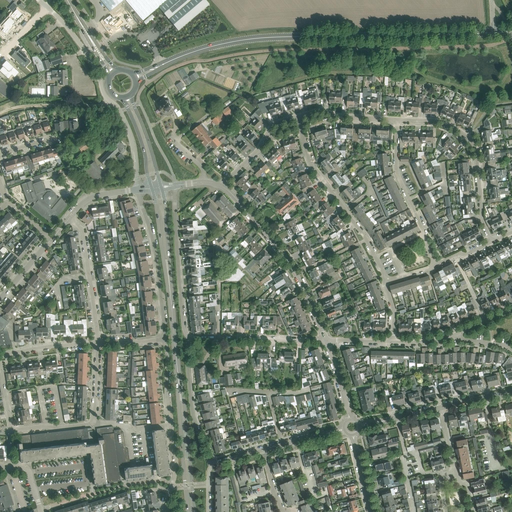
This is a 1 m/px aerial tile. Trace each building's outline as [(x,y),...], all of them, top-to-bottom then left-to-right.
[(99,0),(110,12),(123,0),(124,0),(143,21),(159,8),(167,0),(99,0)] [(0,25),(3,29),(0,32),(0,33),(4,37),(16,24),(15,23),(12,20),(13,19),(16,21),(22,14),(17,9),(10,16),(11,16),(6,22),(4,21),(0,25)] [(111,16),(104,22),(108,26),(110,24),(112,26),(111,26),(113,29),(114,27),(117,30),(125,24),(121,19),(117,22),(114,17),(112,18),(111,16)] [(36,41),(39,45),(47,55),(51,52),(49,50),(54,46),(46,35),(45,36),(42,31),(36,36),(39,39),(36,41)] [(14,52),(11,56),(20,64),(22,62),(26,65),(30,61),(30,60),(27,57),(27,56),(25,55),(26,54),(21,50),(22,50),(20,48),(16,54),(14,52)] [(44,70),(50,68),(49,66),(52,65),(56,64),(56,65),(59,64),(59,63),(62,62),(60,55),(55,57),(50,59),(50,60),(42,62),(44,70)] [(44,70),(42,62),(37,56),(32,58),(34,65),(36,65),(39,74),(45,72),(44,70)] [(4,65),(0,69),(0,71),(8,79),(13,74),(15,77),(19,72),(7,61),(4,64),(4,65)] [(56,71),(52,71),(52,80),(60,80),(60,82),(60,83),(60,85),(67,85),(67,78),(66,78),(66,71),(61,71),(56,71)] [(195,73),(190,76),(193,82),(198,78),(199,78),(195,73)] [(21,75),(10,81),(13,87),(23,81),(21,75)] [(0,91),(5,97),(10,91),(11,90),(9,89),(0,79),(0,91)] [(175,86),(179,90),(184,86),(180,81),(175,86)] [(50,85),(50,86),(47,86),(47,98),(50,98),(50,95),(57,95),(57,87),(54,87),(54,85),(50,85)] [(314,89),(308,90),(312,104),(317,102),(315,92),(317,91),(317,88),(314,89)] [(363,93),(363,101),(366,101),(365,108),(371,108),(372,98),(372,94),(367,94),(367,89),(368,88),(363,88),(363,93)] [(297,97),(292,99),(294,109),(300,107),(298,101),(301,100),(299,91),(298,91),(298,89),(295,90),(297,97)] [(336,93),(336,103),(341,103),(342,97),(345,97),(345,95),(345,92),(345,89),(342,89),(342,93),(336,93)] [(301,90),(299,91),(301,100),(304,99),(304,101),(306,106),(312,104),(308,90),(302,92),(301,90)] [(179,97),(181,100),(189,94),(187,91),(179,97)] [(372,98),(371,108),(377,108),(378,103),(381,103),(381,93),(378,92),(378,98),(372,98)] [(363,101),(363,93),(360,93),(360,97),(354,97),(353,107),(359,107),(360,101),(363,101)] [(413,102),(413,112),(419,113),(419,106),(422,107),(423,95),(420,95),(419,98),(416,98),(416,102),(413,102)] [(423,95),(422,107),(425,107),(425,113),(430,114),(431,103),(431,100),(429,100),(428,99),(425,98),(426,95),(423,95)] [(395,111),(395,101),(395,98),(389,98),(389,97),(386,97),(386,99),(386,104),(389,104),(388,111),(395,111)] [(395,101),(395,111),(401,112),(401,106),(404,106),(404,101),(404,98),(399,97),(398,101),(395,101)] [(157,104),(162,109),(162,110),(162,111),(163,111),(163,112),(164,112),(165,113),(166,113),(167,113),(168,113),(169,113),(170,113),(170,112),(171,112),(171,111),(172,111),(172,110),(172,109),(172,108),(172,107),(172,106),(172,105),(171,105),(171,104),(170,104),(169,103),(168,103),(164,98),(157,104)] [(282,98),(273,100),(277,114),(283,112),(281,105),(284,105),(283,100),(282,98)] [(286,101),(285,100),(283,100),(284,105),(286,104),(288,111),(294,109),(292,99),(286,101)] [(267,102),(257,104),(259,108),(262,114),(270,112),(271,115),(277,114),(273,100),(267,102)] [(442,100),(441,103),(442,103),(440,108),(443,109),(441,115),(446,117),(450,108),(447,107),(449,103),(447,102),(446,102),(442,100)] [(459,111),(457,115),(460,117),(457,122),(462,125),(467,116),(461,113),(463,109),(465,104),(462,103),(461,106),(460,108),(459,111)] [(450,108),(446,117),(452,120),(454,114),(457,115),(459,111),(460,108),(461,106),(458,105),(457,107),(454,105),(452,109),(450,108)] [(228,107),(222,111),(226,117),(233,112),(228,107)] [(251,123),(255,126),(258,130),(263,125),(259,120),(261,118),(260,117),(260,116),(262,114),(259,108),(256,111),(251,117),(254,120),(251,123)] [(221,113),(212,120),(214,123),(212,124),(214,126),(215,125),(216,126),(225,119),(221,113)] [(467,116),(462,125),(468,128),(472,118),(467,116)] [(39,122),(42,133),(40,128),(43,127),(45,132),(51,130),(47,119),(42,121),(41,120),(38,120),(39,122)] [(34,120),(29,122),(33,136),(34,136),(32,130),(35,130),(36,135),(42,133),(39,122),(35,123),(34,120)] [(54,121),(55,124),(55,131),(60,131),(60,132),(64,132),(63,129),(67,129),(66,121),(62,121),(63,122),(59,122),(59,121),(54,121)] [(69,121),(66,121),(67,129),(70,128),(70,131),(74,131),(74,130),(78,129),(78,122),(73,123),(73,121),(69,121)] [(202,122),(196,128),(192,131),(199,139),(207,132),(209,130),(202,122)] [(33,136),(30,125),(25,126),(24,123),(20,124),(21,126),(21,127),(22,130),(23,133),(26,132),(28,137),(33,136)] [(485,131),(481,131),(482,137),(498,135),(501,135),(500,135),(504,134),(503,130),(500,130),(497,130),(495,133),(491,133),(490,124),(484,127),(485,131)] [(245,135),(248,138),(251,142),(256,136),(253,133),(255,131),(248,125),(244,129),(247,132),(245,135)] [(341,130),(336,129),(337,140),(341,140),(341,139),(346,139),(346,136),(347,127),(345,127),(345,125),(341,125),(341,130)] [(15,129),(13,130),(16,141),(15,136),(18,135),(19,140),(25,138),(23,133),(22,130),(21,127),(21,126),(16,128),(15,129)] [(347,127),(346,136),(352,136),(352,142),(355,142),(356,133),(353,133),(353,126),(349,126),(349,127),(347,127)] [(364,137),(365,128),(363,128),(363,127),(359,126),(359,134),(356,133),(355,142),(357,142),(357,140),(358,141),(358,139),(361,139),(361,140),(364,141),(364,139),(364,137)] [(322,129),(320,130),(323,138),(325,138),(326,139),(329,141),(333,140),(332,139),(335,138),(334,129),(329,131),(329,130),(327,131),(326,127),(322,128),(322,129)] [(370,141),(373,141),(373,134),(370,134),(371,127),(367,127),(367,128),(365,128),(364,137),(364,139),(370,139),(370,141)] [(382,138),(383,129),(381,129),(381,128),(377,127),(376,135),(373,134),(373,141),(373,144),(377,145),(377,140),(382,141),(382,138)] [(382,138),(382,141),(388,141),(388,142),(391,142),(391,136),(388,135),(389,128),(385,128),(385,129),(383,129),(382,138)] [(4,131),(4,133),(8,144),(6,138),(9,137),(11,143),(16,141),(13,130),(7,132),(7,130),(4,131)] [(207,132),(199,139),(205,147),(212,141),(209,137),(212,134),(209,130),(207,132)] [(317,139),(311,140),(312,146),(315,145),(315,146),(321,144),(321,142),(324,142),(323,138),(320,130),(314,132),(317,139)] [(400,139),(400,148),(403,148),(403,146),(404,146),(406,144),(406,142),(409,143),(409,132),(403,132),(403,139),(400,139)] [(427,143),(427,133),(421,132),(421,139),(418,139),(418,144),(418,147),(421,147),(422,144),(423,143),(427,143)] [(427,133),(427,143),(433,143),(433,147),(433,148),(436,148),(436,139),(433,139),(433,133),(427,133)] [(244,138),(240,134),(236,139),(240,143),(238,146),(245,153),(250,148),(242,140),(244,138)] [(498,135),(482,137),(483,143),(487,143),(488,144),(489,143),(490,145),(493,145),(492,140),(495,139),(495,138),(498,138),(498,135)] [(216,139),(210,144),(215,149),(216,149),(221,144),(226,140),(224,138),(219,142),(216,139)] [(289,140),(291,149),(294,149),(297,148),(295,138),(289,140)] [(77,146),(82,153),(91,146),(86,139),(77,146)] [(439,146),(437,148),(436,149),(438,151),(444,148),(447,151),(454,143),(449,139),(445,143),(441,139),(440,140),(438,145),(439,146)] [(284,146),(280,148),(284,155),(286,154),(285,151),(291,149),(289,140),(283,142),(284,146)] [(122,154),(125,151),(123,149),(125,147),(120,141),(100,161),(104,165),(118,151),(120,152),(119,153),(120,154),(117,157),(122,162),(126,159),(122,154)] [(454,143),(447,151),(449,153),(446,156),(451,160),(456,154),(454,152),(458,147),(454,143)] [(230,157),(231,158),(235,161),(239,156),(236,153),(238,151),(235,148),(231,144),(230,146),(228,145),(226,148),(227,149),(230,152),(228,155),(227,156),(229,158),(230,157)] [(484,150),(484,156),(505,153),(503,153),(500,154),(500,151),(494,152),(493,146),(491,146),(486,147),(486,150),(484,150)] [(275,148),(270,152),(277,159),(281,155),(282,156),(284,155),(280,148),(277,150),(275,148)] [(52,149),(46,150),(50,161),(60,158),(56,150),(52,151),(52,149)] [(215,149),(212,152),(217,157),(217,158),(220,161),(217,164),(220,167),(224,170),(229,165),(221,158),(223,156),(216,149),(215,149)] [(44,151),(41,152),(44,160),(45,163),(50,161),(46,150),(44,151)] [(375,160),(375,161),(390,159),(389,156),(387,157),(387,154),(381,154),(380,151),(374,152),(374,155),(377,155),(378,160),(375,160)] [(270,161),(268,163),(272,167),(274,165),(272,163),(277,159),(270,152),(265,156),(270,161)] [(32,161),(29,161),(32,170),(35,169),(34,166),(39,165),(38,162),(36,153),(31,155),(32,161)] [(323,158),(319,161),(320,162),(321,162),(321,161),(322,162),(319,165),(322,168),(323,167),(324,169),(331,163),(328,161),(330,160),(331,156),(328,153),(325,156),(323,158)] [(505,153),(484,156),(485,162),(489,161),(491,162),(493,162),(493,164),(495,164),(495,158),(501,157),(501,158),(506,157),(505,153)] [(412,164),(414,169),(424,165),(424,164),(422,159),(421,156),(415,159),(416,162),(412,164)] [(25,157),(20,158),(23,169),(23,170),(28,169),(29,171),(32,170),(29,161),(27,162),(25,157)] [(291,162),(294,167),(302,164),(300,158),(296,160),(295,157),(294,157),(289,159),(290,162),(291,162)] [(23,169),(20,158),(18,159),(17,159),(14,160),(17,170),(23,169)] [(11,161),(9,162),(12,172),(17,170),(14,160),(11,161)] [(332,170),(334,172),(339,168),(342,166),(341,166),(347,161),(346,160),(345,161),(343,161),(337,165),(336,164),(334,163),(332,165),(331,163),(324,169),(325,170),(324,171),(326,174),(332,170)] [(458,160),(459,169),(469,168),(469,162),(464,163),(464,160),(458,160)] [(262,161),(258,165),(265,172),(269,168),(270,169),(272,167),(268,163),(266,164),(262,161)] [(5,166),(1,167),(4,176),(8,175),(7,173),(12,172),(9,162),(4,163),(5,166)] [(82,172),(90,181),(94,185),(105,176),(94,162),(82,172)] [(302,164),(294,167),(296,173),(294,174),(295,176),(302,173),(301,171),(305,169),(302,164)] [(257,173),(254,175),(256,177),(259,180),(261,178),(260,177),(265,172),(258,165),(253,170),(257,173)] [(424,165),(414,169),(417,174),(427,170),(426,170),(424,165)] [(486,169),(487,175),(503,173),(502,170),(496,171),(496,165),(493,165),(493,167),(491,167),(490,169),(486,169)] [(339,168),(334,172),(336,174),(330,179),(333,182),(334,181),(335,183),(342,177),(338,173),(341,170),(339,168)] [(362,170),(360,172),(364,177),(368,173),(364,168),(362,170)] [(427,170),(417,174),(419,180),(428,175),(429,175),(427,170)] [(236,183),(240,188),(247,181),(244,178),(246,175),(244,173),(237,179),(238,179),(236,182),(237,183),(236,183)] [(302,173),(295,176),(297,179),(298,178),(301,184),(309,179),(307,174),(303,176),(302,173)] [(503,173),(487,175),(488,181),(492,180),(493,181),(495,181),(495,183),(498,182),(497,176),(503,176),(503,173)] [(345,175),(342,177),(335,183),(336,184),(335,185),(337,188),(343,184),(345,186),(351,182),(345,175)] [(428,175),(419,180),(421,185),(430,181),(428,175)] [(384,179),(386,184),(394,181),(392,176),(384,179)] [(309,179),(301,184),(303,189),(301,190),(303,193),(309,190),(307,188),(312,185),(309,179)] [(33,184),(31,181),(21,185),(27,201),(32,200),(34,205),(32,207),(43,217),(48,221),(49,223),(53,221),(58,215),(59,216),(68,205),(59,197),(58,199),(55,199),(55,196),(53,194),(50,192),(47,192),(47,191),(46,191),(42,181),(33,184)] [(247,181),(240,188),(245,193),(249,188),(251,190),(256,186),(254,183),(252,186),(247,181)] [(394,181),(386,184),(389,189),(396,185),(394,181)] [(430,181),(421,185),(424,190),(433,186),(431,181),(430,181)] [(351,182),(345,186),(347,188),(341,193),(344,196),(345,195),(346,197),(356,189),(353,191),(349,187),(352,184),(351,182)] [(489,188),(490,194),(505,192),(508,191),(508,188),(499,190),(498,184),(496,184),(496,186),(494,186),(493,187),(489,188)] [(396,185),(389,189),(391,193),(398,190),(396,185)] [(471,185),(459,186),(460,195),(469,194),(469,191),(472,191),(471,185)] [(256,186),(251,190),(253,192),(250,195),(254,200),(261,193),(257,189),(258,188),(256,186)] [(303,193),(297,197),(300,200),(300,201),(305,197),(308,202),(310,200),(318,194),(314,189),(310,192),(309,190),(303,193)] [(356,189),(346,197),(347,198),(346,199),(349,202),(351,200),(353,203),(362,195),(360,193),(359,194),(356,189)] [(398,190),(391,193),(393,198),(400,195),(398,190)] [(505,192),(490,194),(490,200),(494,199),(496,200),(497,200),(497,202),(501,201),(500,195),(509,194),(509,191),(508,191),(505,192)] [(430,192),(421,196),(424,202),(431,198),(433,197),(430,192)] [(261,193),(254,200),(258,204),(262,201),(264,203),(267,200),(269,199),(272,196),(269,194),(266,197),(265,198),(261,193)] [(292,194),(289,197),(279,204),(276,208),(282,215),(299,202),(292,194)] [(318,194),(310,200),(314,205),(313,206),(315,208),(320,204),(318,202),(322,199),(318,194)] [(469,194),(460,195),(461,204),(464,204),(473,203),(472,197),(469,197),(469,194)] [(215,195),(211,198),(221,208),(224,205),(226,208),(231,204),(223,196),(219,199),(215,195)] [(400,195),(393,198),(395,203),(403,199),(400,195)] [(431,198),(424,202),(426,207),(429,205),(433,204),(435,202),(433,197),(431,198)] [(124,202),(120,203),(122,210),(133,207),(131,202),(130,203),(129,199),(124,201),(124,202)] [(403,199),(395,203),(397,207),(405,204),(403,199)] [(203,210),(210,218),(218,211),(210,203),(203,210)] [(320,204),(315,208),(316,210),(319,208),(323,213),(330,207),(326,203),(322,206),(320,204)] [(224,205),(221,208),(230,218),(238,211),(231,204),(226,208),(224,205)] [(405,204),(397,207),(399,212),(407,209),(405,204)] [(426,207),(424,207),(422,209),(425,214),(435,209),(433,204),(429,205),(426,207)] [(489,205),(491,209),(492,212),(499,228),(505,225),(504,223),(505,223),(504,222),(502,219),(506,217),(504,214),(503,212),(500,213),(501,215),(498,217),(492,204),(489,205)] [(358,205),(352,210),(354,212),(353,213),(354,215),(362,209),(358,205)] [(133,207),(122,210),(124,217),(134,214),(133,212),(134,212),(133,207)] [(330,207),(323,213),(326,218),(325,219),(327,221),(332,217),(330,215),(334,212),(330,207)] [(362,209),(354,215),(356,218),(357,217),(359,219),(365,214),(362,209)] [(435,209),(425,214),(427,219),(434,215),(436,215),(435,212),(436,211),(436,209),(435,209)] [(472,209),(464,209),(463,209),(463,218),(465,218),(470,218),(469,215),(472,214),(472,209)] [(218,211),(210,218),(219,228),(224,223),(218,217),(221,215),(218,211)] [(88,225),(91,221),(92,221),(93,220),(93,218),(92,212),(89,215),(86,214),(81,219),(88,225)] [(492,218),(485,221),(488,227),(491,225),(494,231),(498,229),(498,228),(499,228),(492,212),(489,213),(492,218)] [(9,213),(5,217),(12,224),(16,221),(9,213)] [(134,214),(124,217),(126,225),(137,221),(135,217),(134,217),(134,214)] [(365,214),(359,219),(361,221),(360,222),(362,224),(369,218),(365,214)] [(434,215),(427,219),(430,224),(437,221),(434,215)] [(12,224),(5,217),(4,217),(5,218),(1,221),(7,227),(8,229),(12,226),(11,225),(12,224)] [(234,228),(241,222),(237,217),(228,226),(232,231),(234,228)] [(285,224),(288,230),(296,226),(294,220),(295,219),(294,217),(292,217),(288,220),(289,222),(285,224)] [(341,222),(337,217),(334,219),(332,217),(327,221),(326,222),(331,229),(334,227),(341,222)] [(369,218),(362,224),(363,226),(365,226),(366,228),(373,223),(369,218)] [(190,220),(189,221),(185,221),(185,222),(182,223),(183,229),(189,228),(189,231),(193,231),(198,230),(201,230),(201,228),(200,227),(197,228),(197,227),(196,221),(193,221),(193,220),(192,219),(190,220)] [(431,228),(433,231),(442,226),(444,225),(442,222),(444,222),(443,219),(429,226),(430,229),(431,228)] [(137,221),(126,225),(129,232),(138,229),(137,227),(138,226),(137,221)] [(241,222),(234,228),(238,233),(245,226),(241,222)] [(336,232),(330,236),(332,239),(338,235),(343,232),(341,229),(345,226),(341,222),(334,227),(337,232),(336,233),(336,232)] [(416,222),(411,225),(414,232),(417,231),(418,232),(420,231),(416,222)] [(373,223),(366,228),(368,230),(367,231),(371,235),(372,238),(373,237),(376,243),(375,244),(377,249),(379,248),(380,251),(392,245),(391,244),(394,242),(390,235),(383,239),(379,231),(373,223)] [(297,235),(305,231),(303,229),(301,230),(298,225),(296,226),(288,230),(290,235),(296,233),(297,235)] [(411,225),(406,227),(410,236),(412,235),(412,233),(414,232),(411,225)] [(442,226),(433,231),(434,233),(432,233),(434,236),(448,229),(447,228),(450,227),(449,225),(443,228),(442,226)] [(245,226),(238,233),(243,237),(249,231),(245,226)] [(406,227),(400,230),(404,237),(407,236),(407,237),(410,236),(406,227)] [(477,227),(472,230),(476,238),(481,236),(477,227)] [(131,239),(141,236),(140,231),(139,231),(138,229),(129,232),(126,233),(128,240),(131,239)] [(448,229),(434,236),(435,238),(436,237),(437,240),(445,236),(444,233),(449,231),(448,229)] [(92,235),(93,241),(103,239),(102,234),(105,233),(105,230),(95,232),(96,235),(92,235)] [(400,230),(395,233),(400,241),(402,240),(401,238),(404,237),(400,230)] [(472,230),(467,232),(471,241),(476,238),(472,230)] [(65,238),(66,244),(76,242),(75,237),(74,237),(73,231),(69,232),(65,237),(65,238)] [(189,231),(183,232),(184,238),(190,237),(190,240),(190,241),(193,240),(197,240),(203,239),(203,236),(194,237),(193,231),(189,231)] [(306,241),(303,236),(306,235),(305,231),(297,235),(298,238),(294,240),(297,245),(306,241)] [(32,232),(28,236),(35,242),(38,239),(38,240),(39,238),(32,232)] [(343,232),(338,235),(339,238),(340,237),(343,242),(352,238),(349,233),(345,235),(343,232)] [(467,232),(462,235),(464,240),(466,244),(471,241),(467,232)] [(395,233),(390,235),(394,242),(397,241),(397,242),(400,241),(395,233)] [(219,234),(215,239),(219,243),(223,239),(219,234)] [(243,242),(241,244),(245,248),(247,246),(254,240),(250,235),(246,239),(243,242)] [(28,236),(25,241),(32,247),(33,246),(32,245),(35,242),(28,236)] [(141,236),(131,239),(133,246),(142,244),(142,241),(143,241),(141,236)] [(445,236),(437,240),(438,242),(437,243),(438,245),(452,238),(451,236),(446,238),(445,236)] [(352,238),(343,242),(346,248),(354,244),(352,238)] [(453,239),(439,246),(440,249),(441,248),(443,251),(451,247),(453,245),(452,243),(454,242),(453,239)] [(190,240),(184,241),(185,247),(191,247),(191,250),(195,249),(195,250),(202,249),(201,247),(200,245),(198,246),(199,244),(199,241),(198,241),(197,240),(193,240),(190,241),(190,240)] [(254,240),(247,246),(251,251),(258,244),(254,240)] [(25,241),(21,245),(28,251),(31,247),(31,248),(32,247),(25,241)] [(308,246),(306,241),(297,245),(300,251),(304,249),(305,251),(311,248),(310,246),(308,246)] [(15,247),(17,249),(18,249),(25,255),(26,254),(25,254),(28,251),(21,245),(19,243),(15,247)] [(142,244),(133,246),(134,253),(145,251),(144,246),(143,247),(142,244)] [(254,257),(262,249),(258,244),(251,251),(249,253),(254,257)] [(501,244),(495,247),(498,253),(500,256),(500,257),(506,255),(507,258),(510,256),(508,252),(507,249),(504,251),(501,244)] [(451,247),(443,251),(444,253),(442,253),(444,256),(458,249),(456,246),(452,249),(451,247)] [(233,248),(228,253),(234,259),(239,254),(233,248)] [(310,252),(312,251),(311,248),(305,251),(306,254),(301,256),(304,262),(312,258),(310,252)] [(351,252),(353,257),(360,253),(359,251),(360,250),(359,248),(351,252)] [(492,248),(487,251),(490,258),(491,260),(497,258),(499,262),(502,260),(501,259),(500,257),(500,256),(498,253),(495,255),(492,248)] [(14,253),(17,256),(21,259),(23,256),(24,256),(25,255),(18,249),(17,249),(14,253)] [(197,259),(200,258),(200,255),(196,255),(195,250),(195,249),(191,250),(185,250),(186,257),(192,256),(192,259),(196,259),(197,259)] [(264,250),(244,270),(253,279),(257,275),(254,273),(253,274),(248,269),(256,262),(261,266),(261,265),(270,257),(264,250)] [(145,257),(146,256),(145,251),(134,253),(131,254),(132,261),(136,261),(145,259),(145,257)] [(484,252),(478,255),(481,262),(483,265),(483,264),(485,269),(493,264),(491,260),(490,258),(487,251),(490,258),(487,259),(484,252)] [(17,264),(20,260),(13,254),(13,255),(10,253),(7,257),(9,259),(16,265),(17,264)] [(362,253),(360,253),(353,257),(356,262),(363,258),(362,256),(363,255),(362,253)] [(475,257),(470,259),(473,266),(474,269),(475,269),(476,272),(482,270),(485,269),(483,264),(483,265),(481,262),(478,255),(481,262),(479,263),(475,257)] [(16,265),(9,259),(7,257),(3,261),(6,263),(12,269),(15,266),(16,265)] [(187,266),(192,265),(192,268),(198,268),(200,268),(212,266),(215,266),(215,263),(212,264),(211,263),(201,264),(200,258),(197,259),(196,259),(192,259),(186,260),(187,266)] [(312,258),(304,262),(307,268),(315,263),(312,258)] [(363,258),(356,262),(359,267),(367,263),(366,260),(364,261),(363,258)] [(136,261),(132,261),(132,262),(133,261),(134,269),(148,266),(147,261),(146,261),(145,259),(136,261)] [(333,259),(319,267),(322,272),(325,270),(332,284),(342,279),(338,271),(335,273),(331,265),(335,263),(333,259)] [(47,260),(43,265),(50,271),(52,269),(53,270),(57,266),(54,260),(51,264),(47,260)] [(12,269),(6,263),(3,261),(0,265),(9,273),(10,272),(12,269)] [(467,261),(461,263),(466,273),(471,270),(474,277),(478,275),(476,272),(475,269),(474,269),(473,266),(470,267),(467,261)] [(367,263),(359,267),(361,272),(368,269),(367,266),(368,265),(367,263)] [(79,264),(69,266),(71,274),(79,273),(78,270),(80,270),(79,264)] [(103,268),(97,269),(98,275),(107,273),(112,272),(112,269),(111,265),(111,264),(108,264),(103,265),(103,268)] [(453,264),(448,266),(453,277),(461,273),(458,267),(456,268),(453,264)] [(0,265),(0,272),(5,277),(8,274),(9,273),(0,265)] [(43,273),(41,275),(46,279),(47,281),(50,279),(49,278),(53,274),(50,271),(43,265),(41,267),(40,267),(40,268),(39,270),(43,273)] [(148,266),(134,269),(137,268),(139,275),(148,274),(148,271),(149,271),(148,266)] [(448,266),(443,269),(448,279),(453,277),(448,266)] [(245,275),(238,267),(234,271),(241,278),(245,275)] [(198,268),(192,268),(187,269),(188,275),(193,275),(193,278),(199,277),(201,277),(200,268),(198,268)] [(317,270),(316,268),(309,272),(312,279),(313,279),(314,282),(320,280),(319,277),(322,275),(319,269),(317,270)] [(275,281),(269,285),(271,287),(277,284),(280,282),(289,276),(286,272),(284,274),(281,269),(276,273),(278,277),(279,276),(280,278),(275,281)] [(368,269),(361,272),(364,277),(372,273),(371,271),(370,271),(368,269)] [(438,271),(438,273),(442,278),(443,281),(448,279),(443,269),(438,271)] [(241,278),(234,271),(231,274),(238,281),(241,278)] [(107,273),(98,275),(99,280),(105,279),(106,282),(111,281),(111,276),(108,277),(107,273)] [(372,273),(364,277),(366,283),(373,279),(372,276),(373,275),(372,273)] [(433,281),(434,286),(435,287),(438,286),(439,287),(444,284),(443,281),(442,278),(438,273),(433,275),(436,280),(433,281)] [(35,274),(31,279),(38,285),(41,287),(45,282),(44,282),(46,279),(41,275),(39,278),(35,274)] [(148,274),(139,275),(140,283),(150,282),(150,277),(149,277),(148,274)] [(277,284),(271,287),(274,292),(276,289),(277,289),(284,284),(291,280),(289,276),(280,282),(277,284)] [(199,277),(193,278),(188,278),(189,285),(195,284),(195,287),(200,286),(200,287),(202,286),(203,286),(203,283),(199,283),(198,277),(199,277)] [(424,278),(420,279),(422,287),(422,288),(423,291),(428,289),(427,286),(424,278)] [(31,287),(29,289),(37,296),(39,293),(36,291),(38,289),(36,287),(38,285),(31,279),(29,281),(29,280),(28,281),(29,281),(27,283),(31,287)] [(282,291),(294,284),(291,280),(284,284),(285,286),(280,289),(276,292),(278,295),(282,291)] [(100,286),(101,291),(110,290),(109,287),(112,286),(111,281),(106,282),(106,285),(100,286)] [(367,284),(369,290),(377,287),(376,284),(377,283),(376,281),(367,284)] [(150,282),(140,283),(140,290),(150,289),(150,287),(151,287),(151,284),(150,282)] [(294,284),(282,291),(285,296),(297,288),(294,284)] [(335,284),(329,287),(325,289),(318,292),(321,298),(328,296),(328,297),(331,295),(329,291),(332,290),(336,288),(335,284)] [(501,291),(498,293),(499,295),(502,302),(508,299),(505,293),(508,291),(505,286),(504,284),(501,285),(502,287),(501,288),(501,290),(501,291)] [(481,296),(478,298),(484,310),(489,307),(488,304),(491,302),(493,306),(489,297),(483,285),(480,287),(483,292),(481,296)] [(377,287),(369,290),(371,295),(380,292),(379,289),(378,290),(377,287)] [(492,295),(489,297),(493,306),(499,303),(496,297),(499,295),(498,293),(495,287),(491,288),(492,291),(491,293),(492,295)] [(23,288),(19,292),(26,298),(28,300),(29,301),(33,297),(35,298),(37,296),(29,289),(27,291),(23,288)] [(110,290),(101,291),(102,297),(108,296),(108,299),(116,298),(115,289),(110,290)] [(150,289),(140,290),(141,298),(152,297),(152,292),(150,292),(150,289)] [(455,293),(450,295),(451,298),(456,296),(457,295),(460,294),(462,293),(461,290),(455,293)] [(19,300),(17,303),(22,307),(23,308),(25,305),(24,304),(26,302),(28,300),(26,298),(19,292),(18,294),(17,294),(17,295),(15,297),(19,300)] [(380,292),(371,295),(373,300),(381,297),(380,295),(381,294),(380,292)] [(325,308),(330,306),(332,305),(330,301),(332,300),(332,301),(335,300),(333,296),(329,298),(329,299),(323,302),(325,308)] [(152,297),(141,298),(142,305),(152,304),(152,302),(153,302),(152,299),(152,297)] [(291,303),(292,306),(300,302),(299,300),(298,301),(297,297),(286,302),(287,304),(291,303)] [(381,297),(373,300),(375,306),(384,302),(383,300),(382,300),(381,297)] [(471,302),(466,305),(467,307),(468,310),(471,316),(477,313),(474,308),(477,306),(472,297),(469,298),(471,302)] [(103,303),(104,308),(113,307),(112,304),(115,303),(114,300),(116,300),(116,298),(108,299),(109,302),(103,303)] [(12,301),(8,306),(15,312),(17,310),(18,311),(22,307),(17,303),(16,305),(12,301)] [(290,310),(291,313),(301,308),(300,305),(301,304),(300,302),(292,306),(293,308),(290,310)] [(384,302),(375,306),(377,311),(385,308),(384,305),(385,305),(384,302)] [(462,305),(457,308),(457,309),(459,312),(460,314),(463,320),(468,317),(466,312),(468,310),(467,307),(465,303),(462,304),(462,305)] [(152,304),(142,305),(143,313),(154,311),(153,306),(152,307),(152,304)] [(448,312),(449,313),(452,318),(454,324),(460,322),(457,316),(460,314),(459,312),(457,309),(457,308),(456,305),(452,307),(454,309),(448,312)] [(15,312),(8,306),(6,308),(5,309),(4,311),(8,314),(6,316),(10,320),(15,324),(14,320),(14,319),(14,318),(14,316),(13,314),(15,312)] [(340,306),(332,310),(327,312),(329,317),(332,316),(332,317),(333,317),(333,318),(337,316),(335,312),(341,309),(340,306)] [(113,307),(104,308),(105,314),(110,313),(111,316),(117,315),(116,310),(113,310),(113,307)] [(301,308),(291,313),(292,315),(296,314),(297,317),(305,313),(304,311),(303,312),(301,308)] [(154,311),(143,313),(144,320),(154,319),(153,317),(154,317),(154,314),(154,311)] [(436,316),(432,317),(432,318),(433,321),(433,324),(435,330),(441,329),(439,322),(442,322),(441,318),(441,316),(440,311),(437,312),(436,314),(436,316)] [(226,329),(232,329),(232,316),(232,313),(228,313),(222,313),(222,316),(222,319),(225,319),(225,326),(226,326),(226,329)] [(232,316),(232,329),(238,329),(238,326),(238,319),(241,320),(241,313),(241,316),(232,316)] [(241,313),(241,320),(244,320),(244,326),(245,326),(245,330),(251,330),(251,316),(250,316),(250,321),(247,321),(247,316),(243,316),(243,313),(241,313)] [(250,313),(250,316),(251,316),(251,330),(257,330),(257,326),(257,320),(260,320),(260,324),(260,316),(254,316),(254,314),(250,313)] [(295,321),(296,324),(306,319),(305,316),(306,315),(305,313),(297,317),(298,319),(295,321)] [(370,322),(370,325),(373,325),(373,332),(379,332),(380,322),(380,320),(374,320),(374,316),(376,316),(376,313),(371,315),(370,322)] [(448,317),(441,318),(442,322),(444,328),(450,326),(448,320),(452,318),(449,313),(446,314),(448,317)] [(105,320),(106,325),(115,324),(119,323),(119,318),(117,318),(117,315),(111,316),(111,319),(105,320)] [(0,335),(8,333),(7,327),(10,324),(8,323),(9,322),(5,319),(1,316),(0,317),(0,335)] [(270,316),(260,316),(260,324),(263,324),(263,326),(264,326),(264,330),(270,330),(270,321),(270,316)] [(270,321),(270,330),(275,330),(275,326),(276,326),(276,324),(283,324),(280,316),(273,316),(273,321),(270,321)] [(341,325),(334,328),(337,335),(344,332),(342,328),(346,326),(344,322),(348,320),(347,316),(339,319),(340,322),(339,322),(341,325)] [(64,326),(60,326),(60,335),(63,334),(63,337),(69,337),(68,320),(68,317),(65,317),(65,320),(64,320),(64,326)] [(46,328),(42,328),(42,337),(45,337),(45,339),(51,339),(51,337),(50,318),(47,318),(47,321),(46,321),(46,328)] [(60,335),(60,326),(59,326),(59,321),(55,321),(55,320),(55,321),(55,318),(50,318),(51,337),(56,337),(56,335),(60,335)] [(420,319),(414,319),(414,323),(414,327),(415,333),(421,333),(421,326),(424,326),(424,323),(423,318),(420,318),(420,319)] [(429,321),(424,323),(424,326),(426,332),(432,331),(430,325),(433,324),(432,318),(429,319),(429,321)] [(139,324),(139,328),(156,326),(155,321),(154,322),(154,319),(144,320),(144,324),(142,324),(139,324)] [(306,319),(296,324),(297,326),(301,325),(302,328),(310,324),(309,322),(308,323),(306,319)] [(408,323),(405,323),(405,333),(412,333),(411,327),(414,327),(414,323),(414,319),(408,319),(408,323)] [(73,320),(68,320),(69,337),(74,337),(74,334),(78,334),(77,325),(73,325),(73,320)] [(87,336),(86,320),(81,320),(82,321),(77,321),(77,325),(78,334),(81,334),(81,336),(87,336)] [(364,321),(361,320),(361,326),(364,326),(364,332),(370,332),(370,325),(370,322),(364,322),(364,321)] [(405,333),(405,323),(401,323),(401,321),(400,320),(397,320),(397,324),(399,324),(399,333),(405,333)] [(32,323),(33,325),(33,342),(33,340),(39,340),(39,337),(42,337),(42,328),(37,328),(37,323),(32,323)] [(120,334),(119,327),(118,327),(116,327),(115,324),(106,325),(107,331),(111,330),(111,335),(120,334)] [(299,332),(300,335),(311,330),(310,327),(311,326),(310,324),(302,328),(303,330),(299,332)] [(28,331),(24,331),(24,340),(28,340),(28,342),(33,342),(33,325),(28,325),(28,331)] [(20,331),(20,326),(15,326),(15,342),(21,342),(21,340),(24,340),(24,331),(20,331)] [(156,326),(139,328),(140,332),(143,332),(145,331),(145,335),(149,335),(150,335),(155,335),(155,331),(156,331),(156,326)] [(201,326),(191,327),(192,333),(193,333),(193,334),(202,334),(205,334),(204,332),(202,332),(201,327),(201,326)] [(8,333),(0,335),(0,349),(12,346),(11,341),(10,342),(8,333)] [(449,353),(449,354),(449,363),(457,363),(457,353),(457,347),(454,347),(454,353),(449,353)] [(459,347),(457,347),(457,353),(457,363),(465,363),(465,355),(465,352),(460,353),(459,347)] [(313,356),(311,357),(320,354),(318,349),(311,351),(313,356)] [(484,355),(483,363),(485,363),(486,362),(494,363),(495,353),(487,352),(486,356),(484,355)] [(224,357),(224,362),(225,367),(237,366),(237,365),(247,363),(246,353),(224,357)] [(352,354),(344,356),(346,361),(353,359),(356,358),(355,353),(352,354)] [(417,354),(417,359),(417,364),(425,364),(425,353),(417,354)] [(433,353),(425,353),(425,364),(433,363),(433,355),(433,353)] [(467,355),(465,355),(465,363),(474,364),(476,354),(468,353),(467,355)] [(495,353),(494,363),(502,364),(502,363),(502,360),(503,354),(495,353)] [(252,364),(252,367),(260,367),(260,363),(264,363),(264,354),(258,354),(258,357),(257,357),(257,364),(252,364)] [(264,363),(264,368),(267,368),(271,368),(278,368),(277,365),(277,364),(271,364),(271,357),(270,357),(270,354),(264,354),(264,363)] [(312,362),(315,362),(322,359),(320,354),(311,357),(312,362)] [(444,355),(441,355),(441,365),(450,364),(449,363),(449,354),(444,355)] [(476,354),(474,364),(482,365),(483,363),(484,355),(476,354)] [(438,355),(433,355),(433,363),(433,365),(441,365),(441,355),(438,355)] [(509,357),(503,366),(505,368),(506,368),(507,373),(511,371),(511,363),(511,364),(511,359),(509,357)] [(56,360),(50,361),(52,373),(58,372),(58,373),(63,372),(62,366),(57,367),(56,360)] [(46,369),(43,369),(44,379),(46,379),(46,376),(48,373),(52,373),(50,361),(45,361),(46,369)] [(39,362),(33,363),(34,373),(38,372),(38,374),(40,375),(40,376),(43,375),(44,379),(43,369),(40,370),(39,362)] [(28,371),(25,371),(26,378),(26,380),(29,379),(29,377),(29,374),(34,373),(33,363),(27,364),(28,371)] [(314,373),(326,369),(324,364),(317,367),(313,368),(315,373),(314,373)] [(17,375),(16,365),(10,366),(11,373),(8,374),(6,374),(5,374),(7,380),(9,380),(12,380),(15,379),(14,376),(17,375)] [(21,365),(16,365),(17,375),(17,379),(24,378),(25,380),(26,380),(26,378),(25,371),(22,372),(21,365)] [(198,385),(203,384),(208,383),(206,365),(195,367),(198,385)] [(326,369),(314,373),(316,378),(328,374),(326,369)] [(353,376),(354,382),(362,379),(364,378),(364,376),(363,373),(353,376)] [(226,386),(232,385),(231,374),(224,375),(226,386)] [(328,374),(316,378),(316,379),(318,378),(320,383),(330,379),(328,374)] [(467,387),(469,386),(468,382),(468,381),(468,378),(467,375),(463,376),(464,379),(463,379),(463,382),(460,382),(462,392),(468,391),(467,387)] [(489,375),(483,376),(484,379),(486,378),(489,387),(494,386),(492,377),(489,377),(489,375)] [(473,390),(473,391),(479,390),(476,380),(473,381),(473,378),(471,379),(470,377),(468,378),(468,381),(468,382),(469,386),(472,386),(473,390)] [(439,387),(442,397),(447,396),(445,386),(444,383),(444,382),(439,384),(439,385),(437,385),(437,384),(438,384),(437,380),(435,381),(435,382),(436,383),(436,385),(437,388),(439,387)] [(457,380),(452,382),(453,384),(455,384),(457,393),(462,392),(460,382),(458,383),(457,380)] [(302,383),(302,389),(309,387),(308,386),(311,385),(310,381),(306,382),(304,383),(302,383)] [(445,386),(447,396),(452,394),(450,385),(453,384),(452,382),(447,383),(444,383),(445,386)] [(433,385),(428,386),(429,390),(431,399),(437,398),(435,389),(437,388),(436,385),(436,383),(434,383),(435,386),(434,386),(433,385)] [(419,392),(421,392),(420,386),(416,387),(416,389),(413,390),(413,389),(412,389),(413,393),(416,403),(421,402),(419,392)] [(420,386),(421,392),(424,391),(426,400),(431,399),(429,390),(426,390),(426,388),(422,389),(421,386),(420,387),(420,386)] [(372,388),(359,391),(362,403),(366,402),(366,401),(370,400),(369,398),(374,397),(372,388)] [(13,394),(14,400),(28,397),(26,389),(20,390),(20,393),(13,394)] [(200,402),(205,400),(210,399),(209,393),(212,392),(211,389),(203,390),(204,394),(198,396),(200,402)] [(416,403),(413,393),(411,394),(410,391),(405,392),(405,391),(405,394),(406,395),(408,395),(410,404),(416,403)] [(389,395),(388,395),(391,404),(394,403),(394,406),(400,405),(397,395),(395,396),(394,394),(392,394),(391,392),(389,393),(389,395)] [(250,402),(248,394),(246,394),(242,395),(243,401),(244,403),(250,402)] [(256,401),(254,395),(248,394),(250,402),(251,408),(257,406),(256,401)] [(28,397),(14,400),(15,406),(22,404),(23,407),(29,406),(28,397)] [(366,402),(362,403),(364,412),(374,410),(373,406),(371,406),(370,403),(375,401),(374,397),(369,398),(370,400),(366,401),(366,402)] [(210,399),(205,400),(206,403),(200,405),(202,411),(208,410),(215,407),(213,398),(210,399)] [(16,411),(17,417),(30,415),(29,409),(30,409),(29,406),(23,407),(24,410),(16,411)] [(215,407),(208,410),(208,412),(203,414),(205,420),(210,419),(215,417),(218,416),(215,407)] [(482,407),(475,409),(477,418),(481,418),(482,422),(485,421),(483,410),(483,408),(482,409),(482,407)] [(496,408),(492,409),(493,417),(497,417),(498,422),(506,420),(505,413),(501,414),(499,407),(496,408)] [(469,410),(470,415),(471,424),(475,423),(474,419),(477,418),(475,409),(472,409),(471,409),(471,410),(469,410)] [(312,411),(310,412),(314,426),(319,425),(316,415),(316,413),(313,414),(312,411)] [(308,415),(305,416),(308,428),(314,426),(310,412),(310,413),(308,413),(308,415)] [(458,420),(459,425),(460,428),(463,428),(463,426),(466,426),(464,420),(468,420),(466,412),(459,413),(461,420),(458,420)] [(30,415),(17,417),(18,423),(23,422),(24,425),(26,425),(32,423),(32,420),(31,420),(30,415)] [(449,416),(450,425),(451,427),(455,427),(458,426),(456,415),(449,416)] [(215,417),(210,419),(211,422),(205,423),(207,429),(220,426),(218,416),(215,417)] [(300,416),(303,429),(308,428),(305,416),(303,417),(303,418),(300,418),(300,416)] [(284,420),(279,422),(282,433),(287,431),(283,417),(284,420)] [(285,417),(283,417),(287,431),(292,430),(290,423),(289,419),(286,419),(285,417)] [(292,419),(289,419),(290,423),(292,430),(297,428),(298,430),(297,428),(296,423),(295,420),(295,418),(292,419)] [(431,421),(432,426),(432,429),(436,428),(437,432),(441,431),(438,419),(431,421)] [(421,421),(422,426),(423,434),(427,433),(426,429),(429,429),(427,420),(421,421)] [(268,422),(271,435),(277,434),(275,424),(274,421),(268,422)] [(262,426),(266,439),(266,437),(271,435),(268,422),(262,424),(262,426)] [(412,423),(413,428),(413,432),(417,432),(418,435),(421,435),(418,422),(412,423)] [(402,426),(403,431),(405,439),(411,437),(409,425),(402,426)] [(257,429),(260,440),(266,439),(262,426),(260,427),(260,426),(257,426),(257,429)] [(19,444),(17,444),(17,449),(19,449),(20,451),(19,451),(20,455),(20,460),(21,462),(22,462),(27,462),(28,462),(32,461),(33,461),(35,461),(40,460),(41,460),(46,460),(47,459),(53,459),(54,459),(59,458),(60,458),(66,457),(67,457),(72,457),(73,457),(79,456),(80,456),(84,455),(85,455),(86,455),(90,455),(91,458),(91,460),(92,465),(92,466),(93,471),(93,472),(93,478),(94,479),(94,484),(94,485),(97,485),(99,485),(104,484),(105,484),(106,486),(110,485),(110,483),(120,481),(119,470),(118,467),(130,465),(130,462),(128,449),(125,449),(123,432),(122,432),(121,429),(114,431),(113,427),(100,428),(97,429),(99,443),(99,444),(92,445),(93,443),(92,428),(87,428),(18,436),(19,444)] [(251,430),(252,434),(254,442),(260,440),(257,429),(251,430)] [(164,430),(153,431),(158,477),(170,475),(164,430)] [(240,433),(240,434),(243,445),(248,443),(246,436),(246,434),(244,434),(244,433),(243,432),(240,433)] [(224,433),(212,436),(214,442),(224,439),(222,434),(223,433),(224,433)] [(370,445),(375,444),(387,441),(386,434),(377,437),(377,435),(369,437),(370,445)] [(224,439),(214,442),(215,447),(226,445),(224,439)] [(467,439),(456,441),(458,449),(457,449),(461,472),(463,472),(464,479),(474,477),(473,469),(472,470),(467,447),(468,447),(467,439)] [(339,454),(346,453),(344,444),(337,446),(332,447),(326,449),(328,456),(333,454),(333,451),(338,450),(339,454)] [(226,445),(215,447),(217,453),(219,452),(219,453),(223,453),(223,451),(227,450),(225,445),(226,445)] [(386,447),(377,449),(372,451),(374,459),(379,458),(379,459),(381,458),(380,458),(388,456),(386,447)] [(307,460),(303,461),(305,468),(311,466),(310,460),(318,458),(316,451),(306,454),(307,460)] [(441,455),(436,457),(439,469),(445,467),(441,455)] [(289,457),(290,460),(292,468),(301,466),(299,457),(295,458),(295,457),(291,458),(291,456),(289,457)] [(430,458),(432,466),(434,470),(439,469),(436,457),(433,457),(430,458)] [(280,459),(281,464),(283,470),(284,472),(283,470),(292,468),(290,460),(286,461),(286,459),(283,460),(282,458),(280,459)] [(328,467),(334,466),(335,468),(349,464),(347,459),(328,464),(328,467)] [(389,459),(387,459),(382,460),(383,463),(375,465),(377,471),(384,469),(385,471),(392,469),(389,459)] [(275,474),(280,473),(284,472),(283,470),(281,464),(278,464),(278,463),(274,464),(274,462),(272,463),(275,474)] [(312,466),(313,466),(316,478),(321,476),(320,473),(318,464),(312,466)] [(257,470),(255,471),(256,477),(258,483),(261,482),(260,478),(266,477),(263,468),(264,468),(264,465),(260,466),(260,467),(257,468),(257,470)] [(150,466),(124,469),(125,481),(152,477),(152,475),(156,474),(156,469),(151,470),(150,466)] [(248,471),(246,471),(248,480),(256,477),(255,471),(253,466),(251,466),(251,468),(248,469),(248,471)] [(240,473),(236,474),(239,482),(248,480),(246,471),(245,468),(242,469),(243,470),(239,471),(240,473)] [(227,511),(227,478),(229,478),(229,477),(228,477),(228,473),(222,474),(222,477),(216,477),(216,482),(218,482),(218,485),(216,485),(216,491),(218,491),(218,494),(216,494),(217,498),(218,498),(218,501),(217,501),(217,506),(218,506),(218,509),(217,509),(216,511),(227,511)] [(388,476),(383,478),(378,479),(379,480),(381,486),(388,484),(388,488),(405,484),(404,480),(395,482),(394,483),(393,479),(389,480),(388,476)] [(474,485),(474,488),(485,486),(484,483),(486,482),(485,478),(479,480),(479,481),(471,483),(472,486),(474,485)] [(0,511),(13,511),(3,480),(3,479),(0,480),(0,511)] [(345,489),(337,491),(338,494),(356,490),(354,484),(351,484),(350,480),(344,482),(345,486),(347,485),(348,488),(345,489)] [(298,502),(290,481),(280,485),(282,489),(283,489),(286,494),(284,495),(286,499),(287,499),(288,501),(287,502),(289,506),(298,502),(299,505),(305,502),(304,500),(298,502)] [(485,486),(474,488),(475,492),(473,492),(474,495),(482,493),(483,495),(487,494),(486,489),(492,487),(491,484),(485,486)] [(142,490),(143,494),(145,494),(146,499),(156,498),(155,494),(154,494),(154,492),(149,493),(149,489),(142,490)] [(356,490),(338,494),(339,498),(349,495),(350,498),(357,496),(356,490)] [(380,496),(380,498),(392,495),(391,490),(382,493),(382,496),(380,496)] [(476,501),(477,507),(486,504),(492,503),(491,497),(501,495),(500,491),(497,492),(490,494),(491,497),(476,501)] [(126,492),(121,494),(124,504),(126,504),(126,502),(129,501),(126,492)] [(121,494),(115,496),(118,505),(122,504),(122,505),(124,504),(121,494)] [(115,496),(110,497),(113,508),(115,507),(115,506),(118,505),(115,496)] [(110,497),(104,499),(107,508),(111,507),(111,508),(113,508),(110,497)] [(143,505),(144,505),(145,508),(151,507),(151,504),(156,503),(155,501),(156,501),(156,498),(146,499),(142,500),(143,505)] [(104,499),(99,501),(102,511),(104,510),(104,509),(107,508),(104,499)] [(385,505),(383,506),(383,508),(395,505),(397,504),(396,500),(394,500),(384,503),(385,505)] [(99,501),(94,502),(96,511),(100,511),(102,511),(99,501)] [(259,504),(256,505),(257,510),(260,510),(270,507),(269,502),(267,502),(266,501),(258,502),(259,504)] [(88,502),(82,503),(84,511),(86,511),(87,511),(90,511),(88,504),(88,502)] [(96,511),(94,502),(88,504),(90,511),(94,511),(96,511)] [(310,503),(301,506),(303,510),(301,511),(304,511),(312,509),(310,503)]
